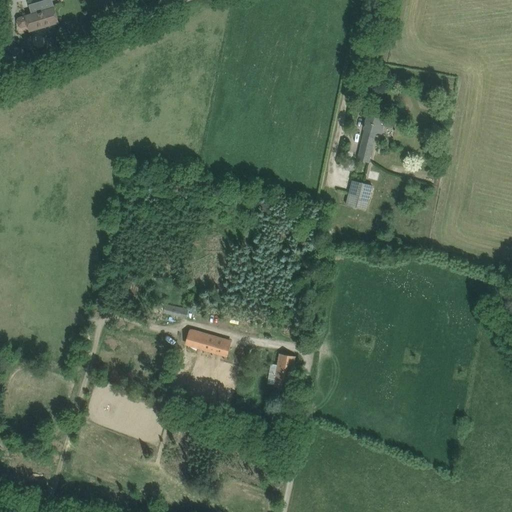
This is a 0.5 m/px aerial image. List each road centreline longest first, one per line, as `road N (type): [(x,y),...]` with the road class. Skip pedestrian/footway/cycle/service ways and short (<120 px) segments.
road 1 (track): [(393,0),(383,41),(355,62),(329,183),(340,205),(286,511)]
road 2 (unclassified): [(181,0),(37,63),(0,71)]
